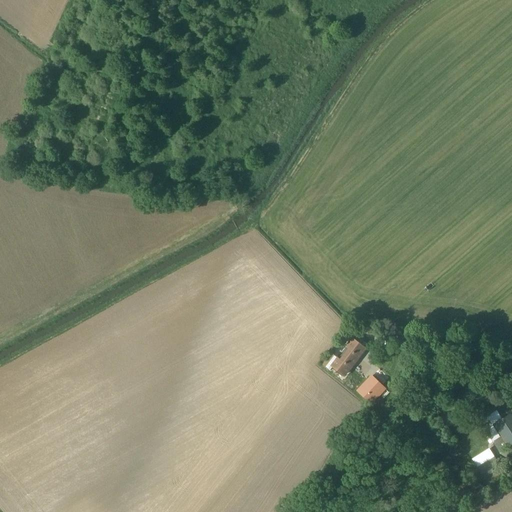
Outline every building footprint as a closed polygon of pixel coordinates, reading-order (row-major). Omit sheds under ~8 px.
[(336,358),(329,366),(344,378),(366,349),(351,338),(344,347),(346,348),(338,359),(336,358)] [(424,354),(415,350),(412,356),(421,361),(424,354)] [(334,357),(330,353),(321,364),(325,368),(334,357)] [(373,378),(358,393),(373,407),(378,402),(375,399),(379,395),(383,399),(389,394),(373,378)] [(409,422),(395,410),(389,417),(404,429),(409,422)] [(511,444),(511,417),(510,414),(493,425),(500,437),(496,439),(493,435),(488,438),(498,453),(511,444)] [(473,461),(478,468),(492,458),(488,451),(473,461)] [(478,468),(489,484),(504,473),(493,458),(478,468)]
